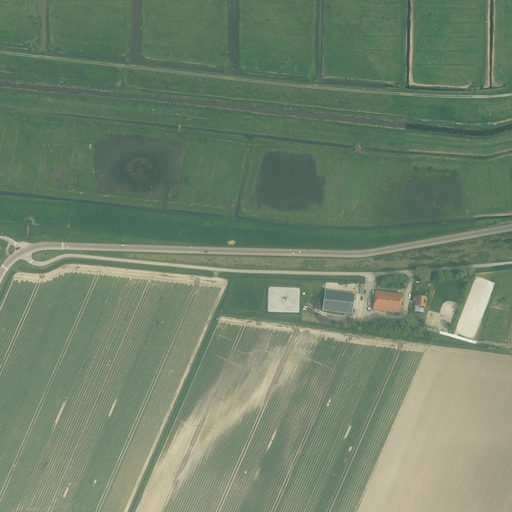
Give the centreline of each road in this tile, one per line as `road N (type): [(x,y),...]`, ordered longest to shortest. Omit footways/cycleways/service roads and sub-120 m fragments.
road 1 (track): [(511,95),(319,88),(0,53)]
road 2 (unclassified): [(23,252),(34,263),(74,255),(310,275),(511,263)]
road 3 (tertiary): [(23,252),(43,245),(363,254),(511,227)]
